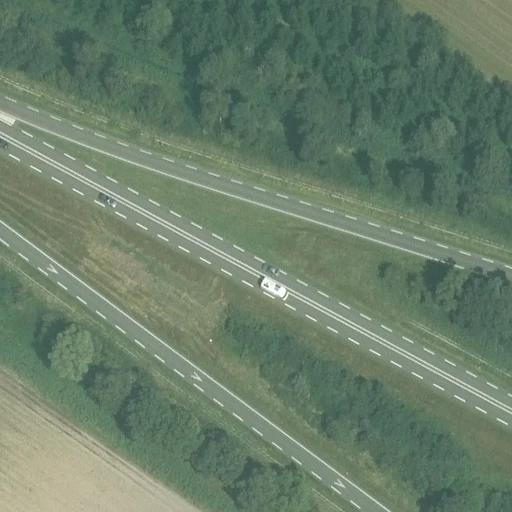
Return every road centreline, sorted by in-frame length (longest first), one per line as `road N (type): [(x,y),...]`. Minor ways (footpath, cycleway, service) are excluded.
road 1 (primary): [(511,412),(0,136)]
road 2 (primary): [(511,276),(191,179),(0,108)]
road 3 (primary): [(0,234),(375,511)]
